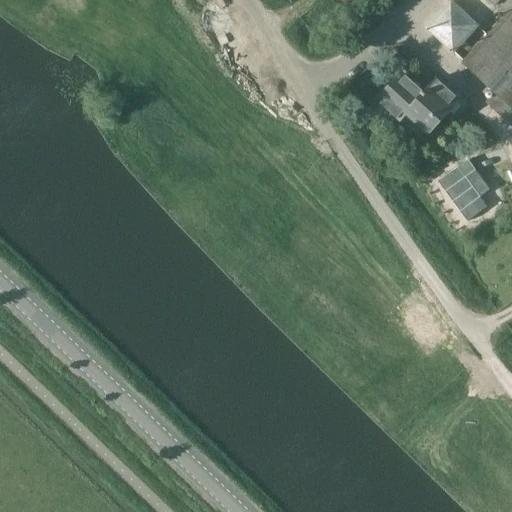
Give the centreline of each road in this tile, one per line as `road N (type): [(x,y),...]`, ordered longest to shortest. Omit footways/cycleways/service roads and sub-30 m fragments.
road 1 (track): [(306,93),(511,386)]
road 2 (secondary): [(0,286),(240,511)]
